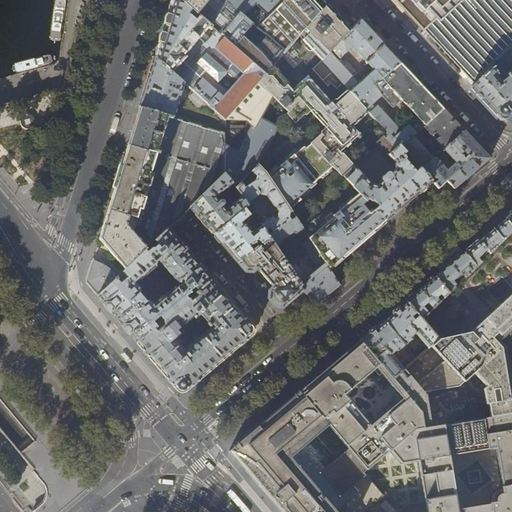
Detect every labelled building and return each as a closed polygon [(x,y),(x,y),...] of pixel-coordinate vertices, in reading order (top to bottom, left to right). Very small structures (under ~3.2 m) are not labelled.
[(204,44),(216,31),(180,0),(172,0),(170,8),(159,45),(155,57),(173,73),(187,58),(184,56),(191,47),(198,39),(204,44)] [(227,0),(227,1),(225,0),(180,0),(216,31),(265,74),(273,65),(286,51),(259,27),(283,0),(227,0)] [(322,0),(283,0),(259,27),(286,51),(299,36),(326,5),(326,4),(322,0)] [(511,0),(390,0),(393,3),(396,0),(408,12),(416,21),(412,23),(417,29),(421,26),(425,30),(421,33),(426,39),(430,36),(437,44),(466,75),(469,79),(466,82),(471,87),(475,84),(492,67),(501,58),(511,47),(511,0)] [(339,44),(351,30),(346,25),(337,15),(326,5),(299,36),(302,39),(300,42),(308,50),(313,50),(314,49),(315,51),(323,59),(322,60),(323,61),(339,44)] [(361,20),(339,44),(323,61),(343,83),(350,91),(359,100),(401,63),(392,53),(376,35),(361,20)] [(187,58),(173,73),(184,83),(194,92),(204,100),(225,119),(258,82),(265,74),(216,31),(204,44),(198,39),(191,47),(184,56),(187,58)] [(511,47),(501,58),(510,70),(506,74),(507,75),(505,77),(507,79),(504,82),(498,76),(499,74),(492,67),(475,84),(471,87),(483,100),(499,118),(507,118),(510,116),(511,113),(511,47)] [(343,83),(323,61),(322,60),(323,59),(315,51),(314,49),(313,50),(314,52),(322,60),(312,69),(327,85),(331,83),(336,89),(343,83)] [(173,117),(184,83),(173,73),(155,57),(147,82),(140,107),(173,117)] [(359,100),(367,109),(381,125),(390,134),(400,145),(402,147),(415,135),(424,127),(444,109),(436,101),(412,75),(401,63),(359,100)] [(352,126),(367,113),(365,111),(367,109),(359,100),(350,91),(348,92),(339,101),(337,99),(335,99),(331,102),(309,78),(305,77),(291,90),(287,85),(276,74),(277,70),(273,65),(265,74),(258,82),(290,111),(287,114),(294,123),(304,114),(306,114),(310,111),(325,127),(321,131),(321,133),(311,143),(331,165),(342,176),(354,166),(342,153),(341,153),(340,152),(357,136),(357,132),(352,126)] [(289,83),(277,70),(276,74),(287,85),(289,83)] [(258,166),(286,113),(287,114),(290,111),(258,82),(225,119),(225,133),(224,174),(232,183),(235,186),(236,188),(242,182),(252,172),(258,166)] [(339,101),(348,92),(346,90),(337,99),(339,101)] [(199,105),(204,100),(194,92),(189,97),(199,105)] [(225,133),(173,117),(140,107),(134,124),(128,144),(224,174),(225,133)] [(453,189),(490,158),(480,147),(475,142),(465,130),(455,119),(444,109),(424,127),(457,162),(448,171),(415,135),(402,147),(407,153),(406,153),(420,168),(421,168),(429,177),(433,174),(439,180),(435,184),(439,188),(438,189),(439,189),(453,189)] [(378,144),(390,134),(381,125),(370,135),(378,144)] [(400,145),(390,134),(378,144),(388,155),(390,153),(400,145)] [(329,167),(331,165),(311,143),(306,147),(304,146),(294,154),(292,155),(287,159),(277,168),(269,175),(268,176),(288,207),(299,199),(296,196),(300,192),(307,186),(309,184),(314,180),(320,174),(329,167)] [(224,174),(128,144),(123,159),(114,191),(108,209),(136,218),(134,226),(153,242),(155,240),(169,227),(187,209),(190,207),(224,174)] [(407,153),(402,147),(400,145),(391,153),(389,155),(396,164),(396,166),(395,167),(396,168),(397,169),(391,174),(390,173),(388,173),(383,177),(382,179),(383,181),(377,186),(376,185),(375,184),(373,185),(372,185),(354,165),(342,176),(359,193),(377,213),(378,212),(386,220),(409,201),(416,195),(432,181),(429,177),(421,168),(420,168),(406,153),(407,153)] [(242,182),(236,188),(239,192),(242,196),(246,203),(264,191),(277,212),(277,216),(273,218),(272,216),(260,223),(261,225),(265,230),(270,227),(272,231),(267,234),(269,237),(275,246),(283,241),(282,239),(294,231),(295,233),(302,228),(301,227),(294,216),(290,219),(289,217),(288,212),(290,210),(288,207),(268,176),(266,174),(258,166),(252,172),(256,177),(256,180),(245,187),(242,182)] [(269,175),(277,168),(275,166),(267,173),(269,175)] [(323,177),(332,169),(329,167),(320,174),(323,177)] [(248,205),(246,203),(242,196),(226,209),(222,205),(224,204),(224,203),(224,202),(223,201),(222,200),(221,201),(217,196),(232,183),(224,174),(190,207),(205,224),(214,234),(248,205)] [(303,195),(309,189),(307,186),(300,192),(303,195)] [(386,220),(378,212),(377,213),(359,193),(354,198),(348,202),(346,204),(340,209),(332,215),(331,216),(332,218),(328,221),(327,219),(326,221),(323,217),(320,214),(301,227),(302,228),(309,238),(325,263),(329,268),(330,268),(358,244),(380,225),(386,220)] [(267,234),(265,230),(261,225),(253,232),(246,224),(244,223),(242,225),(241,222),(253,212),(248,205),(214,234),(223,244),(238,263),(269,237),(267,234)] [(151,245),(153,242),(134,226),(136,218),(108,209),(101,233),(99,239),(125,269),(151,245)] [(511,211),(495,226),(493,228),(502,240),(511,229),(511,211)] [(332,218),(331,216),(332,215),(330,212),(323,217),(326,221),(327,219),(328,221),(332,218)] [(169,227),(155,240),(158,244),(153,248),(151,245),(125,269),(123,272),(127,277),(124,279),(120,283),(116,278),(98,295),(116,317),(137,342),(193,294),(190,291),(195,287),(198,291),(212,278),(207,272),(200,264),(195,258),(169,227)] [(475,266),(502,240),(493,228),(467,250),(464,252),(475,266)] [(474,372),(486,386),(484,388),(486,403),(489,403),(491,417),(511,413),(511,354),(510,340),(511,337),(511,229),(502,240),(475,266),(455,286),(448,292),(422,319),(439,338),(428,348),(415,359),(404,368),(425,392),(458,386),(474,372)] [(281,255),(275,246),(269,237),(238,263),(245,271),(252,272),(254,275),(254,278),(254,279),(255,281),(255,283),(257,286),(259,287),(262,289),(263,289),(267,290),(268,292),(268,298),(275,307),(283,307),(293,299),(303,290),(300,287),(302,286),(281,255)] [(320,266),(325,263),(309,238),(304,241),(320,266)] [(475,266),(464,252),(438,274),(435,276),(448,292),(455,286),(475,266)] [(335,278),(329,268),(325,263),(308,278),(286,253),(281,255),(302,286),(300,287),(303,290),(315,305),(327,294),(339,284),(335,278)] [(96,293),(98,295),(116,278),(118,276),(111,269),(103,264),(93,260),(86,281),(89,284),(96,293)] [(407,301),(416,312),(419,315),(422,319),(448,292),(435,276),(431,280),(407,301)] [(193,294),(137,342),(158,367),(177,390),(186,390),(192,385),(209,370),(218,363),(227,355),(247,339),(250,336),(252,335),(252,326),(221,289),(214,281),(212,278),(198,291),(193,294)] [(410,317),(416,312),(407,301),(390,315),(384,320),(404,345),(409,341),(410,340),(411,339),(411,338),(410,337),(415,333),(428,348),(439,338),(422,319),(419,315),(413,320),(410,317)] [(377,325),(361,339),(370,350),(374,347),(377,350),(373,354),(392,378),(401,370),(403,369),(390,354),(394,351),(395,351),(397,351),(404,345),(384,320),(377,325)] [(361,339),(357,343),(353,346),(315,378),(300,391),(328,424),(345,444),(367,470),(390,450),(391,452),(417,430),(431,427),(426,395),(423,392),(425,392),(404,368),(403,369),(401,370),(392,378),(373,354),(370,350),(361,339)] [(333,455),(316,435),(328,424),(300,391),(293,397),(287,402),(271,415),(229,451),(231,452),(244,459),(254,466),(262,473),(268,478),(271,482),(276,488),(280,494),(283,502),(286,510),(286,511),(365,511),(382,498),(383,496),(386,493),(367,470),(345,444),(333,455)] [(386,502),(394,511),(511,511),(511,413),(491,417),(431,427),(417,430),(391,452),(401,464),(418,461),(423,492),(411,503),(407,504),(401,509),(386,493),(383,496),(382,498),(386,502)] [(280,494),(276,488),(271,482),(268,478),(259,485),(281,511),(286,511),(286,510),(283,502),(280,494)] [(381,506),(386,511),(394,511),(386,502),(381,506)]
